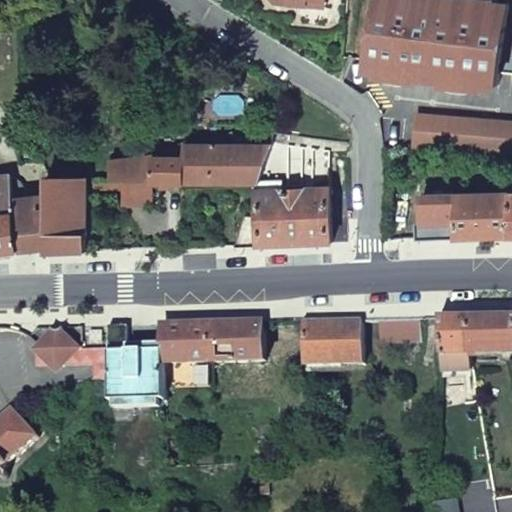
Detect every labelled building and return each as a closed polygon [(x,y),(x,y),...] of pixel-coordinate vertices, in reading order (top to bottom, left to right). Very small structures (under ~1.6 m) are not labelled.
[(378,0),(370,70),(436,76),(501,84),(509,3),(494,1),(493,0),(378,0)] [(511,122),(420,116),(416,146),(511,152),(511,122)] [(48,131),(21,133),(22,161),(43,161),(47,148),(48,131)] [(15,134),(7,134),(9,155),(16,154),(15,134)] [(261,179),(271,147),(183,145),(183,152),(163,152),(163,158),(151,158),(151,155),(111,162),(111,181),(149,181),(260,182),(261,179)] [(0,255),(19,254),(14,200),(12,176),(0,177),(0,255)] [(12,176),(14,200),(24,199),(24,194),(22,188),(19,183),(16,179),(12,176)] [(46,253),(87,252),(87,189),(87,181),(87,178),(45,179),(45,197),(46,249),(46,253)] [(260,182),(257,189),(283,189),(282,179),(261,179),(260,182)] [(87,181),(87,189),(124,189),(124,192),(124,205),(148,205),(149,181),(111,181),(87,181)] [(235,247),(330,244),(329,188),(283,189),(257,189),(258,214),(245,214),(235,247)] [(466,239),(509,237),(509,194),(421,196),(422,224),(428,224),(428,240),(466,239)] [(35,251),(46,249),(45,197),(35,198),(24,199),(14,200),(19,254),(35,251)] [(471,356),(511,354),(511,317),(470,318),(471,356)] [(440,319),(440,321),(441,356),(471,356),(470,318),(440,319)] [(420,320),(380,321),(381,345),(421,344),(420,320)] [(303,323),(305,368),(364,366),(363,322),(303,323)] [(264,334),(264,324),(164,326),(165,351),(165,365),(279,361),(278,334),(264,334)] [(111,386),(111,387),(112,403),(166,402),(165,365),(165,351),(130,352),(129,327),(110,328),(110,350),(111,386)] [(111,386),(110,350),(84,350),(83,328),(36,330),(30,337),(40,346),(37,350),(51,365),(95,364),(95,386),(111,386)] [(37,365),(51,365),(37,350),(37,365)] [(442,372),(471,372),(471,356),(441,356),(442,372)] [(268,402),(280,401),(280,393),(268,394),(268,402)] [(0,472),(39,438),(13,409),(0,420),(0,472)] [(433,511),(459,511),(458,500),(434,504),(433,511)]
